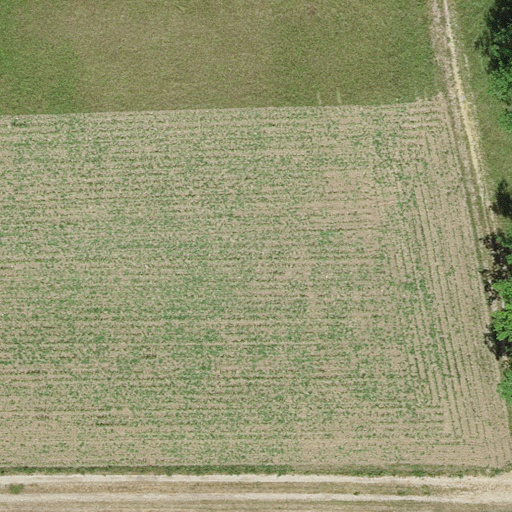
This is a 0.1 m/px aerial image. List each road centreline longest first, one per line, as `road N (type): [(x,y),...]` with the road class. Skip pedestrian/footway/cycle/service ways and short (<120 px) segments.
road 1 (track): [(0,488),(511,483)]
road 2 (track): [(511,335),(455,117),(444,0)]
